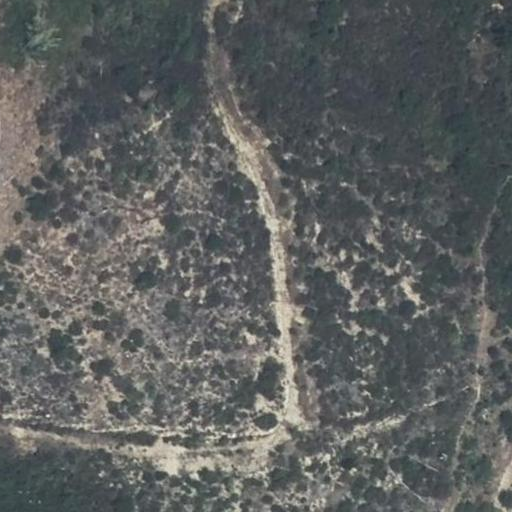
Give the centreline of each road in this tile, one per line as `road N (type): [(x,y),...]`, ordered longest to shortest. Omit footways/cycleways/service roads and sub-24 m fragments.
road 1 (track): [(262,462),(306,431),(305,270),(217,18),(238,0)]
road 2 (track): [(262,462),(0,425)]
